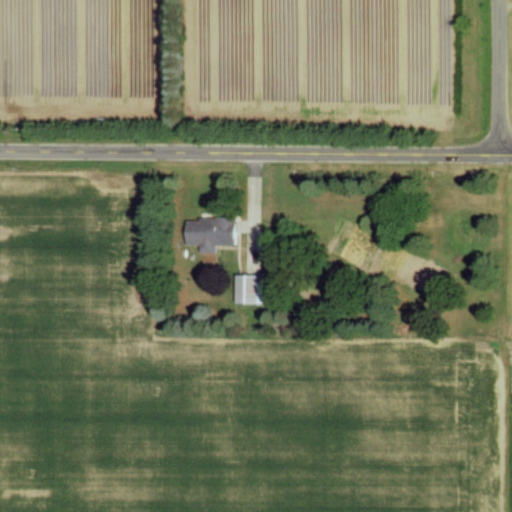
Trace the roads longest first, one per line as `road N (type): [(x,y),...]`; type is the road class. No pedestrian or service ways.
road 1 (tertiary): [(511,155),(0,150)]
road 2 (residential): [(504,155),(503,0)]
